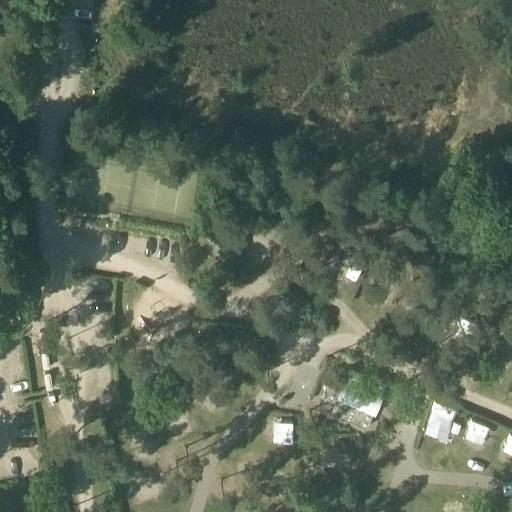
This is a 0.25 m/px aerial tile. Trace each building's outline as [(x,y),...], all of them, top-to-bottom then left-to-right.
[(209,240),(208,254),(229,254),(229,241),(209,240)] [(250,241),(247,262),(257,263),(259,242),(250,241)] [(334,266),(351,276),(363,254),(345,244),(334,266)] [(458,351),(461,336),(450,333),(447,349),(458,351)] [(386,381),(350,366),(346,374),(332,368),(320,394),(335,401),(330,411),(366,426),(372,412),(374,413),(382,395),(380,394),(386,381)] [(190,410),(179,415),(188,436),(198,431),(190,410)] [(295,426),(279,426),(278,445),(294,445),(295,426)] [(429,441),(450,448),(455,436),(433,429),(429,441)] [(142,432),(131,445),(145,458),(157,445),(142,432)] [(376,471),(376,456),(353,456),(353,471),(376,471)] [(135,507),(159,507),(160,489),(135,489),(135,507)] [(352,492),(332,493),(333,504),(353,503),(352,492)]
